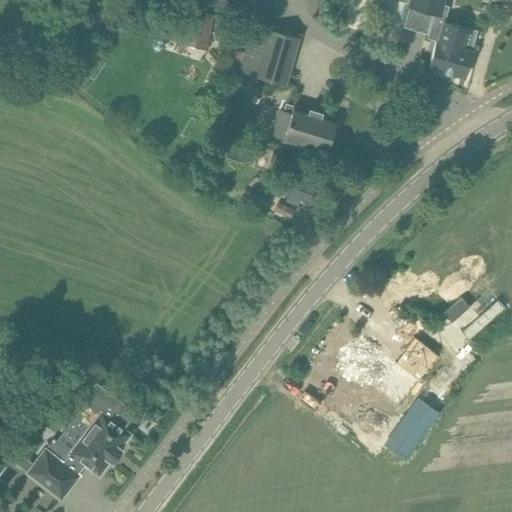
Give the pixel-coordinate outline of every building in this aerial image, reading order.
[(410,0),(409,4),(408,7),(409,7),(433,14),(439,16),(442,5),(443,0),(410,0)] [(161,15),(155,40),(207,52),(214,18),(161,15)] [(438,41),(436,40),(428,67),(463,77),(477,31),(444,21),(438,41)] [(240,71),(286,84),(299,38),(253,24),(240,71)] [(270,121),(266,134),(283,140),(282,143),(325,156),(337,118),(293,105),(293,107),(285,105),(283,112),(278,110),(274,123),(270,121)] [(310,202),(316,185),(283,173),(277,191),(310,202)] [(443,313),(451,322),(469,306),(461,297),(443,313)] [(395,338),(395,339),(440,373),(455,353),(410,319),(395,338)] [(330,380),(329,380),(356,401),(380,371),(384,374),(399,354),(378,338),(372,346),(362,338),(351,353),(348,351),(339,364),(341,365),(330,380)] [(33,464),(27,473),(61,499),(79,475),(77,474),(85,464),(99,475),(110,461),(112,462),(121,450),(119,448),(130,434),(123,429),(135,413),(96,383),(83,400),(87,404),(100,413),(70,452),(58,442),(53,438),(45,449),(33,464)] [(415,403),(384,446),(405,461),(436,418),(415,403)] [(0,469),(9,458),(27,473),(33,464),(6,443),(0,451),(0,492),(6,485),(0,479),(0,469)]
